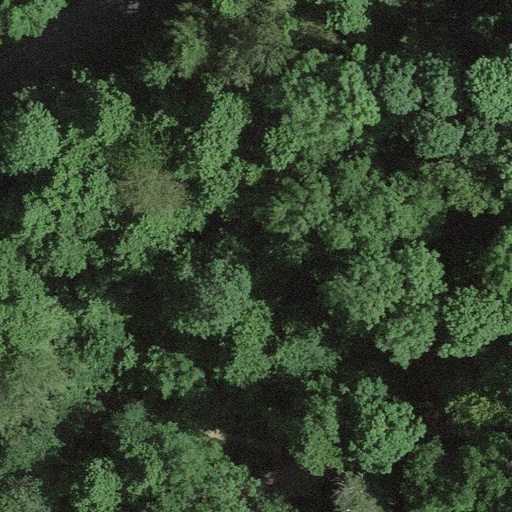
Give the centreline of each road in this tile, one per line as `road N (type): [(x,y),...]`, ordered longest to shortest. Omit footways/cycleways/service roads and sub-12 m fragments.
road 1 (track): [(511,395),(168,397)]
road 2 (track): [(168,397),(0,475)]
